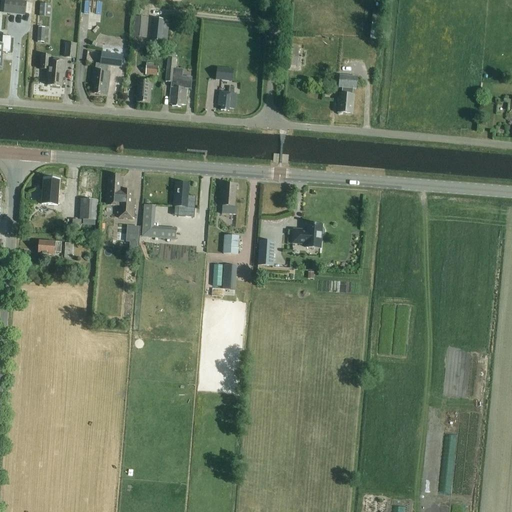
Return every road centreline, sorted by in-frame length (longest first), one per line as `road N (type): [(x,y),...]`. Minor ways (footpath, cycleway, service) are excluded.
road 1 (secondary): [(511,192),(15,155)]
road 2 (unclassified): [(267,123),(0,103)]
road 3 (unclassified): [(511,145),(267,123)]
road 4 (unclassified): [(0,357),(15,155)]
road 5 (unclassified): [(267,123),(276,0)]
